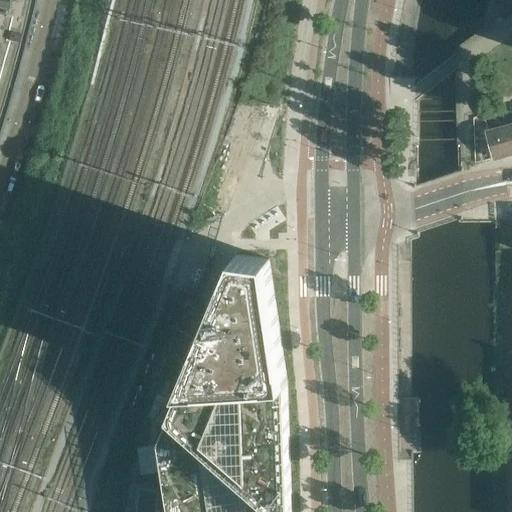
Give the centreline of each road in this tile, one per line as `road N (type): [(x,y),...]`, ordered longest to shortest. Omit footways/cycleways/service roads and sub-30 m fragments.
road 1 (primary): [(322,219),(334,511)]
road 2 (primary): [(363,511),(354,219)]
road 3 (primary): [(342,0),(322,219)]
road 4 (primary): [(354,219),(365,0)]
road 5 (residential): [(0,187),(53,0)]
road 6 (tertiary): [(354,219),(511,183)]
